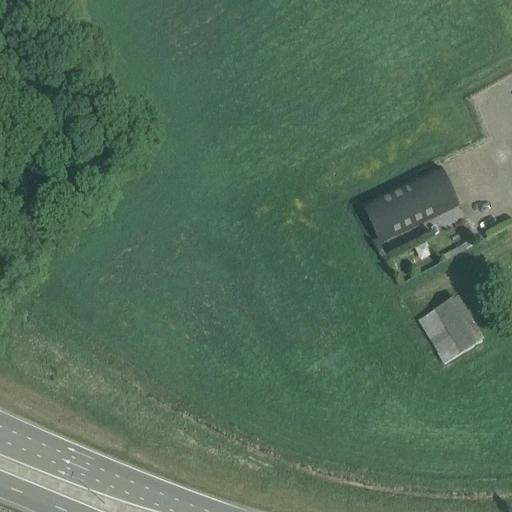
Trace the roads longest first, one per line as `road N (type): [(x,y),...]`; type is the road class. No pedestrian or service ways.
road 1 (primary): [(177,511),(0,430)]
road 2 (unknown): [(511,84),(498,98),(496,116),(510,156),(505,174),(475,197)]
